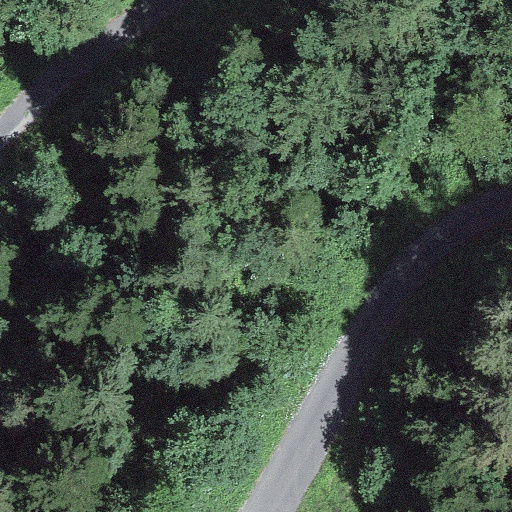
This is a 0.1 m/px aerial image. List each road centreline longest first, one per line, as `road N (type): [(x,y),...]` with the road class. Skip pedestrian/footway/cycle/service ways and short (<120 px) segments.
road 1 (track): [(511,195),(450,233),(381,303),(262,511)]
road 2 (track): [(0,137),(87,53),(160,0)]
